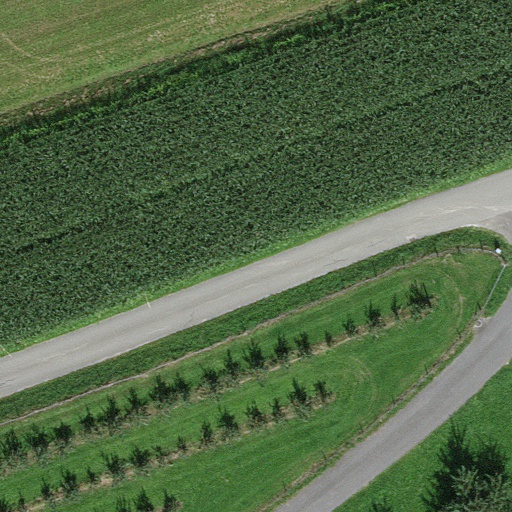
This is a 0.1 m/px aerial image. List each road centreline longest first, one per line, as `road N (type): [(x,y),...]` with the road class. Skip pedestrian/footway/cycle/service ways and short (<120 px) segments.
road 1 (unclassified): [(0,371),(511,187)]
road 2 (unclassified): [(511,321),(402,433),(299,511)]
